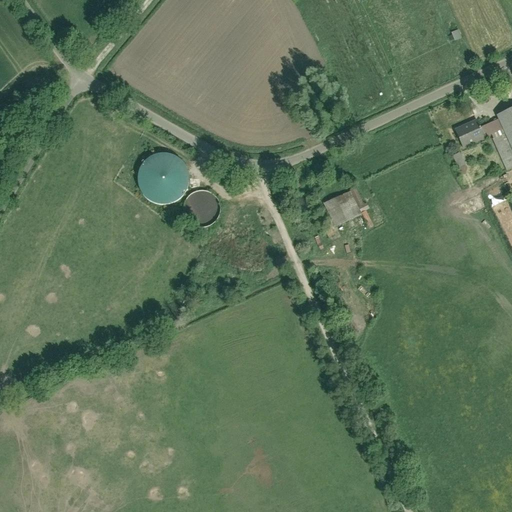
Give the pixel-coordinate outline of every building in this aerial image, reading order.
[(452,40),(459,38),(457,30),(449,33),(452,40)] [(511,107),(495,115),(511,153),(511,107)] [(511,153),(495,115),(453,134),(459,147),(489,134),(506,170),(511,167),(511,153)] [(191,203),(191,156),(147,156),(147,203),(191,203)] [(354,193),(329,204),(343,236),(368,225),(354,193)]
